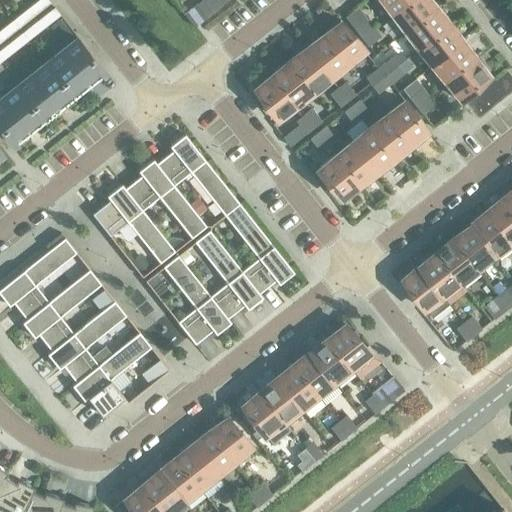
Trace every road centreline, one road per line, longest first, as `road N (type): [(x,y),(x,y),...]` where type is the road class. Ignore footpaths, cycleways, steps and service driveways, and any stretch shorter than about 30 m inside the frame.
road 1 (residential): [(107,463),(349,268)]
road 2 (residential): [(201,74),(349,268)]
road 3 (residential): [(349,268),(511,144)]
road 4 (residential): [(0,234),(155,109)]
road 5 (residential): [(349,268),(468,421)]
road 6 (tertiary): [(354,511),(468,421)]
road 7 (residential): [(67,0),(155,109)]
road 8 (residential): [(107,463),(48,452),(0,414)]
road 9 (residential): [(201,74),(297,0)]
